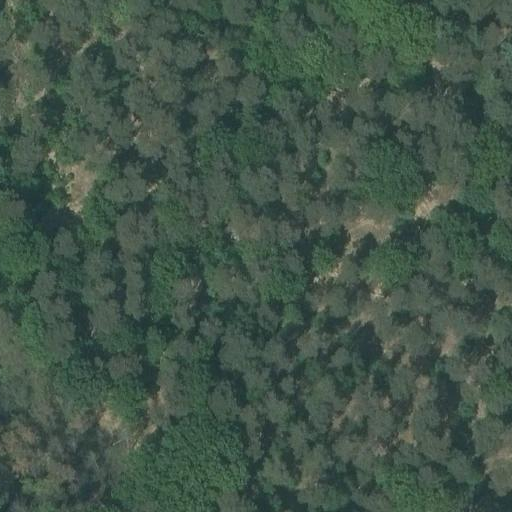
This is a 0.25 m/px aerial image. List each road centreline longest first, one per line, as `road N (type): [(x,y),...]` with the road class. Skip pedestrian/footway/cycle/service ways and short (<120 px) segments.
road 1 (track): [(240,0),(202,511)]
road 2 (track): [(326,0),(511,188)]
